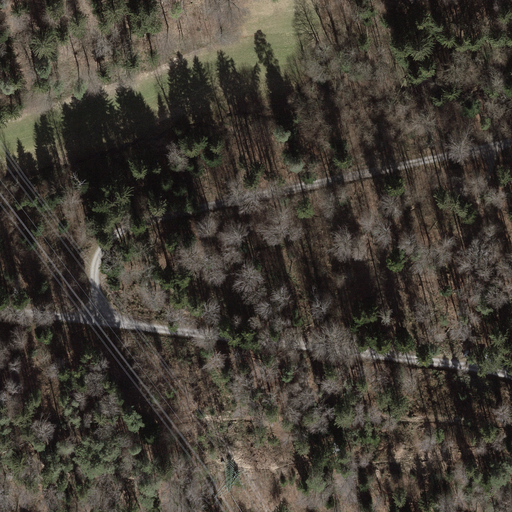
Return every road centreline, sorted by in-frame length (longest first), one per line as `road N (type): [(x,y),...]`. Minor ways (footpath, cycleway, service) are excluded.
road 1 (track): [(0,308),(511,374)]
road 2 (track): [(90,318),(103,243),(144,219),(511,140)]
